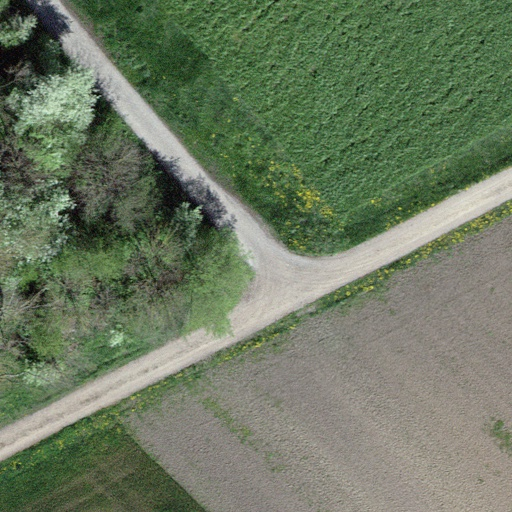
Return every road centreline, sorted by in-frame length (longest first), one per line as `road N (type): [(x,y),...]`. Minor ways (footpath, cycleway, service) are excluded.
road 1 (track): [(0,428),(310,246)]
road 2 (track): [(310,246),(103,0)]
road 3 (track): [(310,246),(511,147)]
